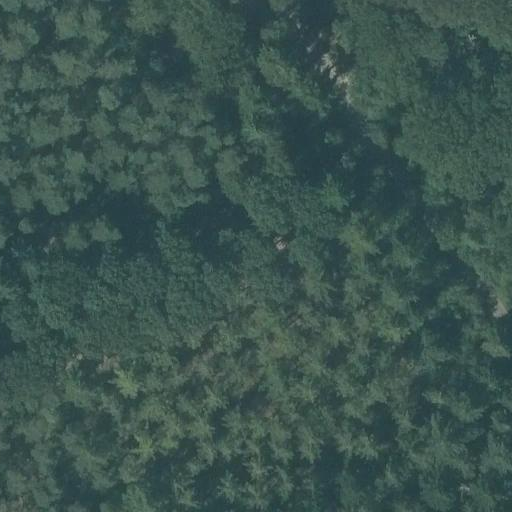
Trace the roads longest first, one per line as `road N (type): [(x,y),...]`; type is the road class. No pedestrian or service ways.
road 1 (unclassified): [(275,0),(511,334)]
road 2 (track): [(0,297),(368,135)]
road 3 (track): [(357,122),(511,9)]
